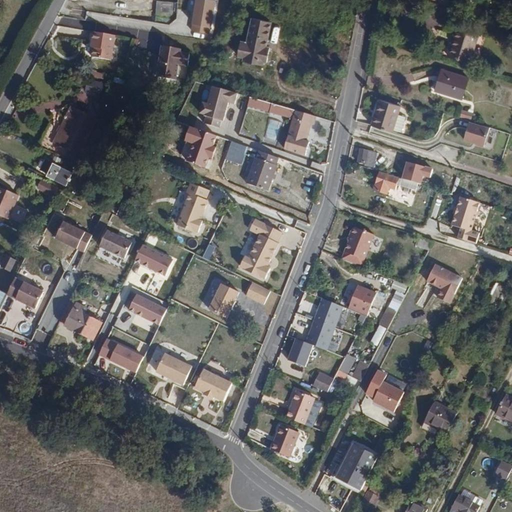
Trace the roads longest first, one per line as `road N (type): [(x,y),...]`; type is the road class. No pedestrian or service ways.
road 1 (residential): [(372,0),(331,203),(233,448)]
road 2 (residential): [(0,342),(233,448)]
road 3 (residential): [(60,0),(0,111)]
